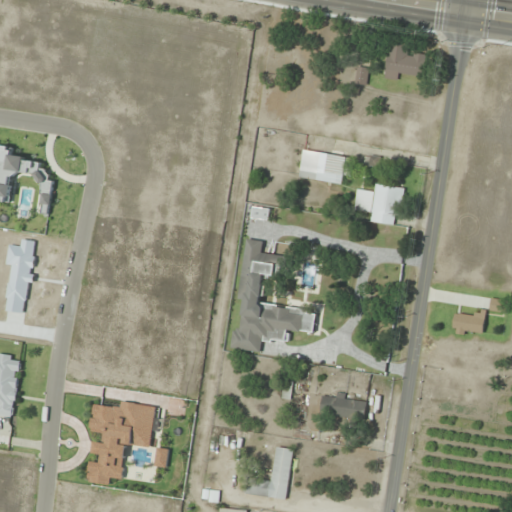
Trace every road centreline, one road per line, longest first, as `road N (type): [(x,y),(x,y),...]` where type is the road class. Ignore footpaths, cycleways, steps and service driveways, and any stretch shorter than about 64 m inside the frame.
road 1 (tertiary): [(391,511),(467,0)]
road 2 (residential): [(45,511),(51,382),(93,158)]
